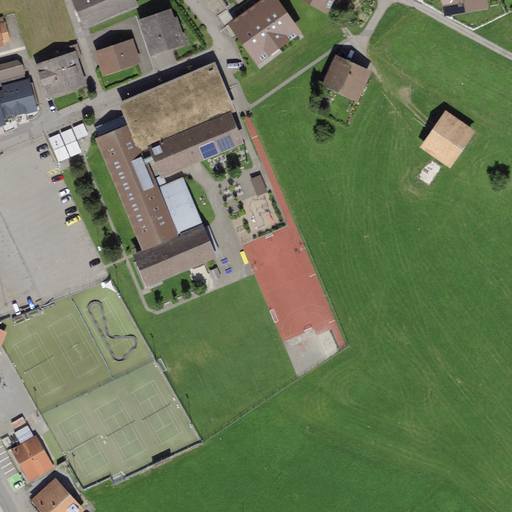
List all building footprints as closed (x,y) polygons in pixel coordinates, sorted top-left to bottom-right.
[(74,0),(86,26),(135,5),(133,0),(74,0)] [(271,0),(269,0),(236,24),(259,57),(294,32),(271,0)] [(169,15),(144,23),(153,50),(181,40),(175,23),(172,24),(169,15)] [(109,51),(100,53),(106,70),(135,60),(130,44),(116,48),(115,45),(108,47),(109,51)] [(57,60),(38,66),(47,93),(81,82),(73,58),(75,57),(72,49),(55,54),(57,60)] [(327,81),(358,95),(367,74),(337,60),(327,81)] [(21,61),(0,66),(0,80),(25,74),(21,61)] [(132,126),(100,139),(145,246),(152,243),(155,249),(138,256),(149,282),(213,255),(202,229),(198,230),(196,225),(200,223),(182,180),(156,191),(151,179),(188,163),(240,141),(229,116),(223,118),(222,114),(233,109),(214,66),(122,104),(132,126)] [(27,84),(25,74),(0,80),(0,121),(2,121),(0,115),(13,111),(14,114),(27,111),(27,109),(39,106),(33,82),(27,84)] [(447,113),(425,144),(452,163),(456,157),(454,155),(471,130),(447,113)] [(84,123),(73,127),(77,138),(87,135),(84,123)] [(59,160),(82,151),(72,127),(49,137),(59,160)] [(261,174),(252,178),(258,194),(267,191),(261,174)] [(14,450),(29,475),(50,463),(35,438),(14,450)] [(43,511),(75,511),(79,509),(66,496),(61,501),(48,488),(31,503),(38,510),(40,508),(43,511)]
